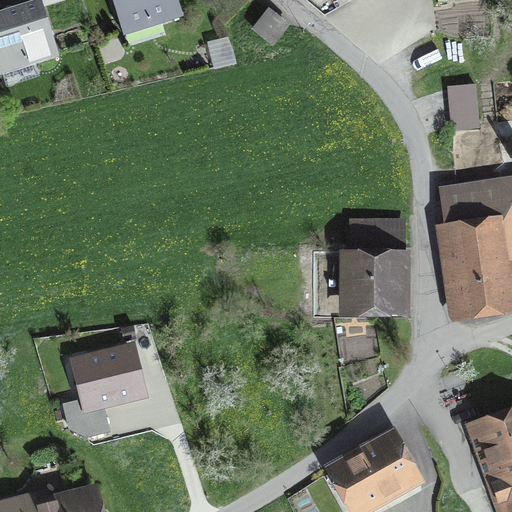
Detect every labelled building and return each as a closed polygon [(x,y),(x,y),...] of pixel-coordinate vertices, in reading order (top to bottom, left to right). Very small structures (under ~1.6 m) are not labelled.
[(113,0),(124,34),(181,16),(176,0),(113,0)] [(0,73),(57,55),(40,2),(0,14),(0,73)] [(255,29),(273,44),(287,26),(269,11),(255,29)] [(475,85),(449,88),(453,131),(479,129),(475,85)] [(511,181),(442,192),(459,311),(511,303),(511,286),(508,263),(511,262),(511,181)] [(352,248),(397,247),(402,247),(402,227),(386,227),(386,222),(352,222),(352,248)] [(397,247),(352,248),(352,307),(393,307),(397,307),(397,247)] [(131,350),(79,363),(88,397),(90,405),(103,402),(142,393),(131,350)] [(111,433),(103,402),(90,405),(88,397),(62,404),(69,430),(86,439),(111,433)] [(511,511),(511,418),(480,430),(508,511),(511,511)] [(392,437),(336,468),(359,510),(415,479),(392,437)] [(425,437),(410,444),(426,483),(442,477),(425,437)] [(96,511),(92,496),(48,507),(45,493),(0,505),(2,511),(96,511)]
